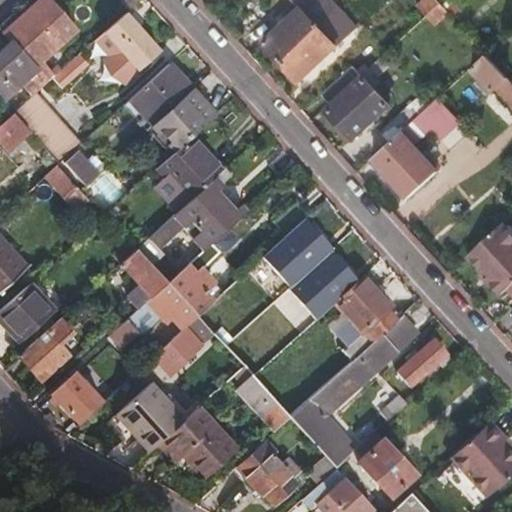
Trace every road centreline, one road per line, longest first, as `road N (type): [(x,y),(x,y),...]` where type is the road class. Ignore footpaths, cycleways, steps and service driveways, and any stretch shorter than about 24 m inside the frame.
road 1 (unclassified): [(174,0),(511,371)]
road 2 (unclassified): [(0,396),(32,432),(173,511)]
